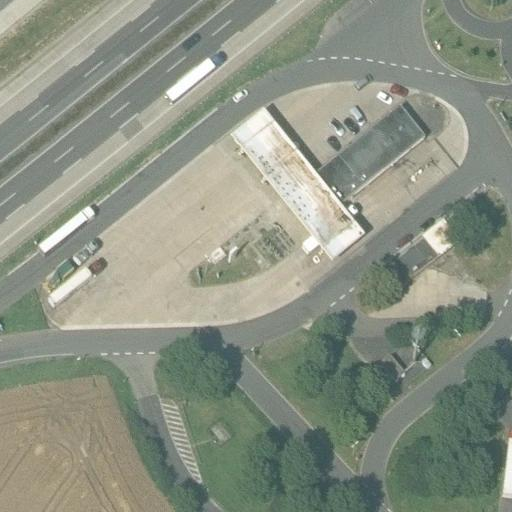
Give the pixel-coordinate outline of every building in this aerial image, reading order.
[(316,43),(356,14),(349,5),(309,34),(316,43)] [(296,194),(322,224),(424,141),(399,110),(296,194)] [(351,230),(292,157),(261,117),(231,142),(263,181),(321,254),(331,267),(361,243),(351,230)] [(443,227),(457,245),(476,230),(461,212),(443,227)] [(443,227),(424,242),(438,260),(457,245),(443,227)] [(413,250),(428,269),(439,260),(438,260),(424,242),(423,241),(413,250)] [(413,250),(377,279),(392,298),(428,269),(413,250)] [(389,359),(380,366),(395,385),(404,377),(389,359)]
